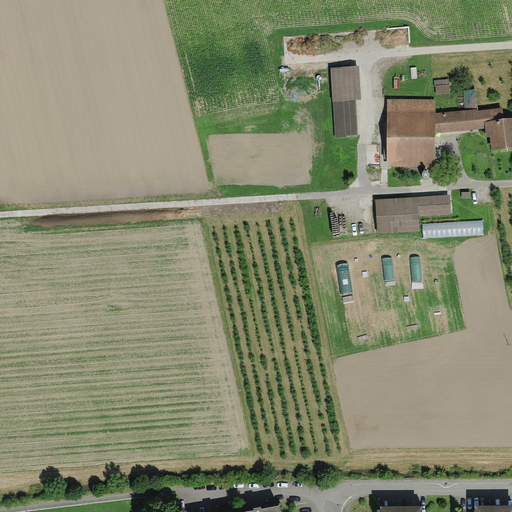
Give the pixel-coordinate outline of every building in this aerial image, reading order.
[(356,71),(330,73),(335,138),(356,137),(353,103),(359,102),(356,71)] [(432,103),(387,103),(387,167),(432,167),(432,134),(432,118),(432,103)] [(502,125),(501,112),(432,118),(432,134),(487,130),(486,127),(502,125)] [(511,123),(502,125),(486,127),(487,130),(488,140),(491,139),(493,154),(511,152),(511,123)] [(448,199),(375,203),(377,234),(417,232),(416,217),(449,215),(448,199)]
